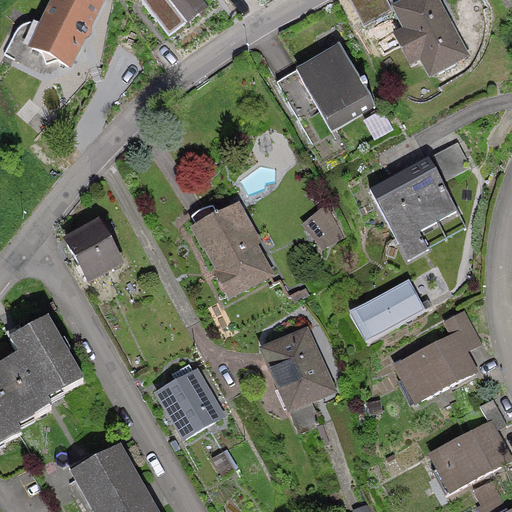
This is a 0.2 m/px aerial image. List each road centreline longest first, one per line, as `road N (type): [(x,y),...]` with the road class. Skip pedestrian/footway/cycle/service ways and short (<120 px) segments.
road 1 (residential): [(304,0),(184,75),(101,154),(33,235)]
road 2 (residential): [(33,235),(191,511)]
road 3 (residential): [(511,359),(502,269),(511,206)]
